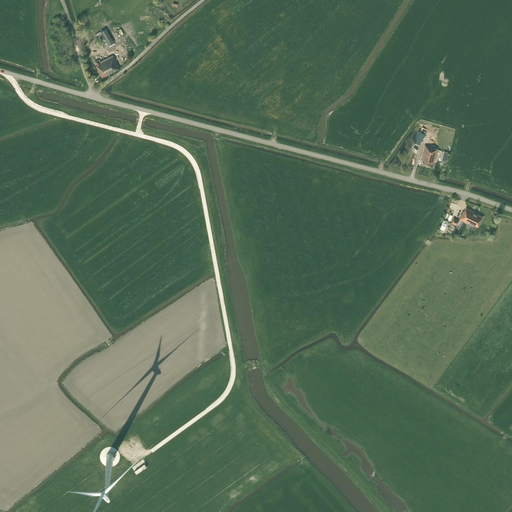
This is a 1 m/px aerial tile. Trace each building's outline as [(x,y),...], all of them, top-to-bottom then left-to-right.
[(113,55),(113,54),(108,56),(109,58),(100,62),(99,60),(95,62),(96,64),(95,64),(100,75),(101,74),(102,78),(120,69),(116,61),(123,57),(120,52),(113,55)] [(419,145),(425,135),(418,130),(412,140),(419,145)] [(433,163),(434,163),(435,160),(438,149),(434,148),(425,145),(421,158),(422,159),(421,164),(432,167),(433,163)] [(472,227),(475,229),(476,226),(478,227),(483,217),(478,215),(479,214),(466,208),(464,211),(463,211),(459,219),(473,226),(472,227)] [(453,218),(450,226),(455,228),(459,220),(453,218)] [(444,230),(448,221),(443,219),(440,228),(444,230)] [(147,467),(145,464),(135,471),(137,474),(147,467)]
